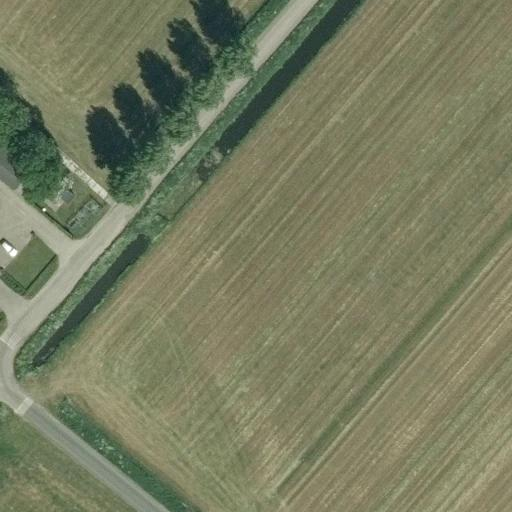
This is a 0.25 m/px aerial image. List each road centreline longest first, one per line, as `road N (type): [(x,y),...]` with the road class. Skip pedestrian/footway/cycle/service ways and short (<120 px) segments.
road 1 (unclassified): [(0,349),(303,0)]
road 2 (unclassified): [(150,511),(0,391)]
